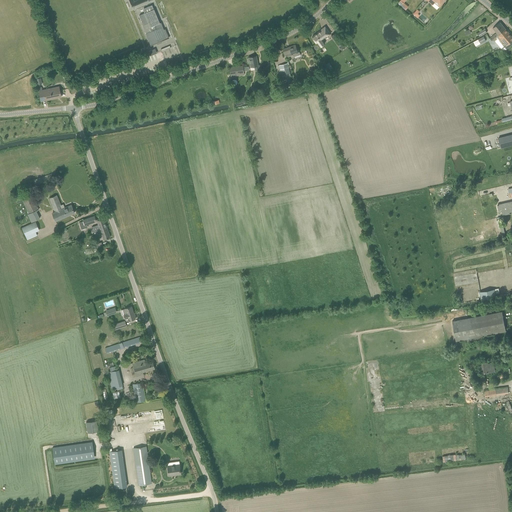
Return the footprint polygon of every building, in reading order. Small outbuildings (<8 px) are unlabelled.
[(153,9),(139,15),(143,24),(142,25),(146,34),(151,45),(157,43),(161,41),(167,38),(164,29),(161,22),(159,23),(153,9)] [(505,29),(500,22),(492,28),(496,33),(491,37),(493,39),(505,29)] [(321,30),(312,37),(316,43),(317,43),(320,47),(325,43),(322,39),(330,33),(325,27),(321,29),(321,30)] [(499,36),(501,38),(508,32),(505,29),(493,39),(494,41),(499,36)] [(499,36),(494,40),(501,49),(505,47),(511,41),(511,36),(508,32),(501,38),(499,36)] [(334,40),(341,49),(345,46),(339,37),(334,40)] [(489,41),(482,45),(484,49),(492,46),(489,41)] [(285,55),(285,57),(289,55),(289,54),(291,53),(291,54),(293,54),(294,56),(300,54),(298,48),(296,49),(295,45),(282,49),(285,55)] [(255,71),(260,70),(260,65),(258,65),(256,56),(248,57),(248,58),(247,59),(248,62),(249,62),(250,67),(254,66),(255,71)] [(284,85),(292,83),(287,63),(279,65),(284,85)] [(236,74),(244,73),(243,70),(243,65),(229,67),(230,72),(231,78),(236,77),(236,74)] [(55,87),(42,89),(41,87),(38,88),(39,91),(40,96),(41,101),(46,100),(46,99),(49,98),(49,99),(61,97),(60,92),(59,86),(55,87)] [(511,134),(498,138),(501,148),(511,144),(511,134)] [(33,180),(35,185),(55,178),(53,173),(33,180)] [(32,221),(38,218),(35,211),(38,209),(30,191),(20,195),(29,214),(28,214),(31,221),(32,221)] [(55,221),(70,215),(74,213),(71,205),(65,208),(63,204),(60,205),(56,195),(49,198),(55,212),(52,214),(55,221)] [(503,215),(510,213),(511,212),(511,206),(511,202),(497,205),(498,211),(502,210),(503,215)] [(83,221),(79,222),(80,226),(85,225),(96,221),(94,216),(83,220),(83,221)] [(92,233),(94,232),(107,228),(104,218),(97,220),(99,226),(91,228),(92,233)] [(22,227),(25,236),(39,230),(35,221),(22,227)] [(107,228),(94,232),(95,235),(99,234),(98,232),(100,232),(103,239),(110,237),(107,228)] [(495,296),(494,289),(480,292),(481,299),(495,296)] [(131,306),(122,309),(126,321),(135,318),(131,306)] [(117,313),(115,307),(105,310),(107,316),(117,313)] [(502,312),(452,322),(456,340),(506,331),(502,312)] [(125,321),(113,324),(115,329),(126,325),(125,321)] [(140,337),(103,349),(105,354),(141,342),(140,337)] [(143,372),(154,368),(152,361),(145,363),(144,359),(139,361),(132,363),(137,376),(143,374),(143,372)] [(483,364),(480,364),(481,373),(484,373),(494,371),(493,362),(483,364)] [(117,390),(123,388),(119,370),(117,370),(116,366),(109,367),(110,371),(107,372),(111,388),(116,387),(117,390)] [(145,400),(142,382),(132,384),(132,386),(133,390),(134,394),(135,400),(135,402),(145,400)] [(508,393),(507,388),(484,391),(485,397),(508,393)] [(96,420),(86,421),(86,432),(97,431),(96,420)] [(52,447),(55,464),(94,458),(92,441),(52,447)] [(151,483),(150,478),(146,447),(133,448),(138,485),(151,483)] [(126,486),(126,482),(121,450),(109,452),(115,488),(126,486)] [(466,459),(465,453),(442,456),(443,461),(466,459)] [(179,461),(167,463),(167,466),(168,475),(181,474),(179,464),(179,461)]
